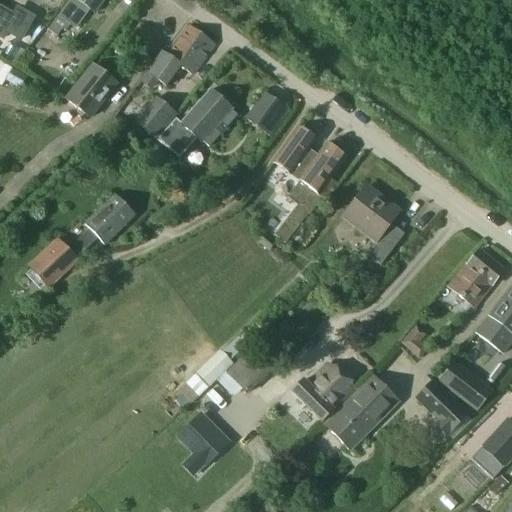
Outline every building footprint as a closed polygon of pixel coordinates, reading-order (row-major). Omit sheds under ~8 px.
[(94,13),(103,0),(73,0),(48,32),(56,37),(62,30),(65,32),(69,26),(75,31),(90,10),(94,13)] [(140,82),(151,91),(158,82),(165,87),(180,67),(192,76),(214,46),(189,27),(167,57),(162,53),(146,73),(140,82)] [(0,88),(2,89),(5,83),(20,92),(28,80),(0,63),(0,88)] [(102,103),(115,87),(92,69),(66,101),(90,119),(94,113),(102,103)] [(220,137),(213,131),(219,124),(226,130),(236,117),(230,111),(231,110),(210,93),(182,126),(175,121),(157,142),(179,160),(197,139),(209,149),(220,137)] [(264,94),(244,121),(267,137),(286,110),(264,94)] [(177,116),(157,99),(135,124),(155,141),(177,116)] [(307,152),(315,141),(299,130),(272,166),(288,178),(307,152)] [(307,152),(288,178),(298,185),(289,197),(304,208),(312,214),(323,199),(324,200),(335,184),(330,180),(346,159),(327,145),(317,159),(307,152)] [(396,245),(382,236),(401,209),(367,185),(344,217),(377,241),(366,257),(380,268),(396,245)] [(98,239),(104,245),(133,217),(115,199),(86,227),(88,230),(68,251),(57,241),(28,268),(49,290),(79,263),(76,260),(98,239)] [(477,253),(449,290),(474,309),(502,272),(477,253)] [(476,335),(503,357),(511,345),(511,289),(505,298),(504,297),(486,321),(476,335)] [(416,327),(400,346),(419,361),(428,351),(420,343),(426,337),(416,327)] [(224,375),(217,382),(232,397),(234,399),(242,391),(247,397),(271,373),(250,351),(226,376),(224,375)] [(208,391),(217,382),(224,375),(233,366),(219,353),(185,386),(198,399),(207,390),(208,391)] [(321,423),(352,391),(326,366),(307,386),(303,381),(291,394),(321,423)] [(452,368),(440,383),(475,416),(489,402),(452,368)] [(349,452),(397,403),(373,379),(325,428),(349,452)] [(433,382),(413,401),(436,423),(433,427),(446,439),(469,418),(433,382)] [(205,466),(228,443),(199,415),(177,437),(205,466)] [(493,480),(511,455),(511,425),(503,418),(469,462),(493,480)] [(496,497),(508,485),(500,477),(465,511),(488,511),(500,501),(496,497)]
